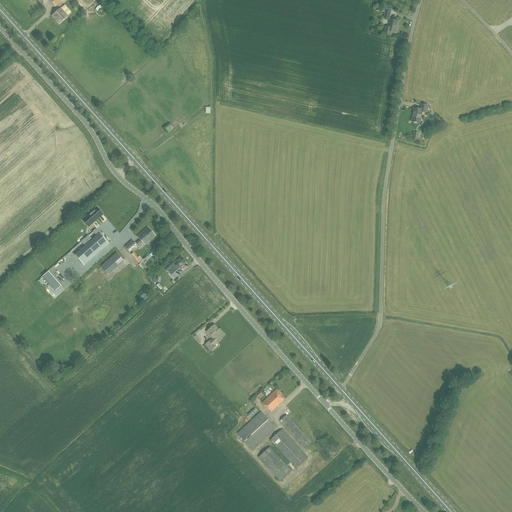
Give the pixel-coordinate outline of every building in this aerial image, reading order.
[(384,18),(390,19),(392,9),(383,7),(382,11),(385,11),(384,18)] [(59,23),(67,16),(60,8),(53,14),(57,18),(55,19),(59,23)] [(395,32),(398,21),(390,19),(389,27),(386,26),(384,34),(390,36),(391,32),(395,32)] [(427,113),(428,105),(422,104),(421,109),(414,108),(412,121),(420,123),(422,112),(427,113)] [(102,214),(96,207),(85,217),(91,224),(92,223),(95,220),(98,218),(102,215),(102,214)] [(140,239),(143,242),(144,245),(155,235),(148,227),(137,236),(140,239)] [(108,244),(99,234),(75,255),(84,265),(108,244)] [(133,240),(125,247),(129,252),(135,247),(136,248),(143,242),(140,239),(135,243),(133,240)] [(117,253),(109,260),(116,268),(124,261),(117,253)] [(141,264),(143,262),(135,253),(133,255),(141,264)] [(171,268),(175,272),(186,262),(182,257),(176,262),(174,260),(170,263),(164,268),(167,272),(171,268)] [(111,290),(61,329),(65,334),(128,285),(124,280),(123,281),(121,277),(108,287),(111,290)] [(148,296),(143,290),(139,294),(144,299),(148,296)] [(215,344),(225,335),(221,331),(220,332),(214,325),(208,331),(214,337),(211,340),(205,345),(211,351),(217,346),(215,344)] [(272,412),(284,400),(278,393),(279,392),(277,389),(263,402),(272,412)] [(238,433),(248,444),(252,449),(276,427),(261,411),(238,433)] [(306,449),(312,443),(287,415),(280,421),(306,449)] [(307,457),(282,430),(270,440),(296,468),(307,457)] [(259,458),(270,470),(281,482),(293,471),(270,447),(259,458)]
